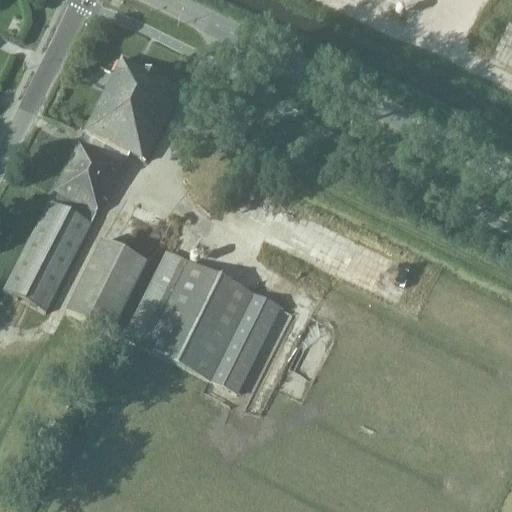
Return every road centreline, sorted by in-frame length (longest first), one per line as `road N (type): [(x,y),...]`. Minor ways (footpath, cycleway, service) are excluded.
road 1 (tertiary): [(511,175),(159,0)]
road 2 (unclassified): [(0,156),(80,0)]
